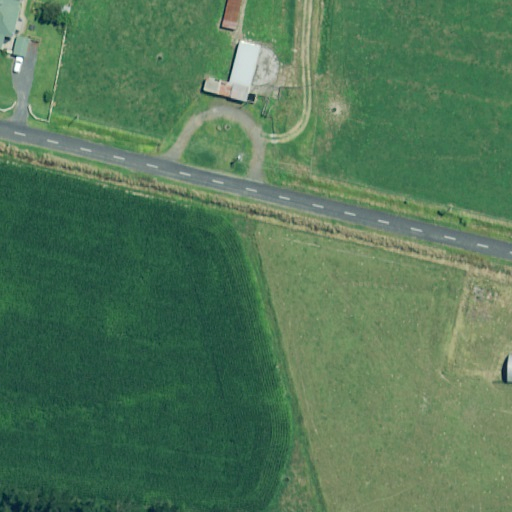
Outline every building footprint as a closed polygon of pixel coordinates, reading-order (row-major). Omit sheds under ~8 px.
[(24,0),(0,0),(0,49),(3,50),(6,36),(15,39),(17,31),(22,32),(25,22),(20,21),(24,0)] [(244,0),(229,0),(223,27),(237,30),(244,0)] [(70,13),(70,7),(58,5),(56,16),(69,18),(70,13)] [(31,39),(19,37),(16,55),(28,57),(31,39)] [(262,47),(241,41),(231,83),(208,77),(204,90),(248,102),(262,47)]
